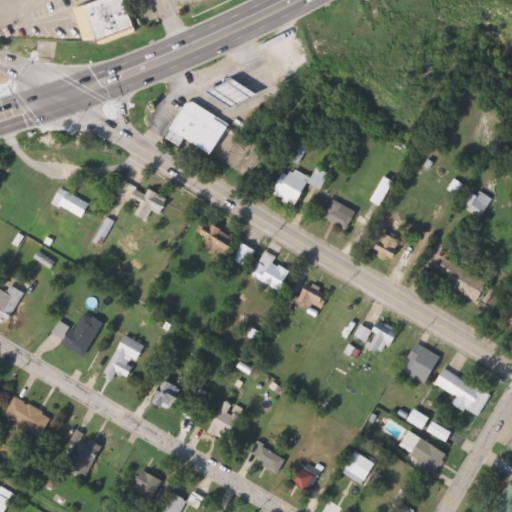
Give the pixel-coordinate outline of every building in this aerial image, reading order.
[(112,0),(129,0),(140,34),(102,46),(90,7),(112,0)] [(231,81),(203,96),(227,113),(255,98),(231,81)] [(161,139),(186,101),(226,127),(207,157),(182,142),(177,150),(161,139)] [(325,190),(310,184),(301,205),(276,195),(288,167),(315,178),(319,169),(332,174),(325,190)] [(55,204),(62,189),(94,205),(87,219),(55,204)] [(485,220),(464,207),(476,189),(497,202),(485,220)] [(157,193),(171,201),(163,216),(155,212),(150,222),(139,216),(144,206),(134,201),(140,190),(155,198),(157,193)] [(360,212),(350,232),(326,220),(336,200),(360,212)] [(201,244),(210,225),(241,240),(232,259),(201,244)] [(259,251),(249,269),(235,261),(244,243),(259,251)] [(278,264),(294,268),(289,288),(258,281),(265,253),(279,257),(278,264)] [(441,290),(445,282),(437,278),(446,260),(491,286),(481,303),(460,291),(456,298),(441,290)] [(28,295),(10,322),(0,314),(0,288),(7,293),(13,285),(28,295)] [(322,312),(301,301),(309,286),(330,297),(322,312)] [(353,318),(334,327),(325,309),(345,299),(353,318)] [(61,322),(78,330),(87,314),(105,323),(88,357),(53,338),(61,322)] [(364,344),(380,320),(401,334),(385,358),(364,344)] [(130,379),(121,373),(116,382),(105,376),(128,336),(148,348),(130,379)] [(402,371),(419,343),(444,358),(428,386),(402,371)] [(437,386),(445,369),(494,394),(481,419),(454,405),(458,397),(437,386)] [(155,404),(165,381),(186,389),(176,413),(155,404)] [(210,394),(194,420),(184,414),(200,388),(210,394)] [(56,419),(44,438),(30,430),(25,439),(14,432),(19,424),(7,416),(18,397),(56,419)] [(225,411),(242,424),(227,443),(210,431),(225,411)] [(76,447),(90,436),(105,455),(84,472),(79,466),(86,459),(76,447)] [(420,461),(411,456),(422,439),(449,454),(434,478),(417,467),(420,461)] [(289,461),(280,474),(251,455),(260,442),(289,461)] [(347,469),(358,452),(377,464),(363,487),(350,479),(353,473),(347,469)] [(308,492),(291,482),(300,465),(318,475),(308,492)] [(130,499),(144,471),(164,481),(150,510),(130,499)] [(165,511),(177,493),(191,501),(184,511),(165,511)]
